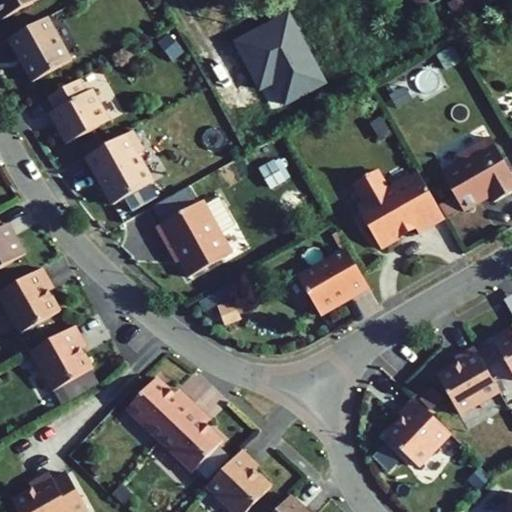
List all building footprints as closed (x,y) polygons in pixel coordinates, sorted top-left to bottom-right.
[(0,0),(0,16),(2,20),(37,0),(0,0)] [(410,0),(417,9),(425,4),(421,0),(410,0)] [(456,0),(447,5),(455,19),(470,10),(464,0),(456,0)] [(328,82),(289,14),(236,44),(275,112),(328,82)] [(7,39),(32,83),(72,61),(47,17),(7,39)] [(159,44),(173,60),(183,51),(169,35),(159,44)] [(438,56),(444,68),(459,60),(452,48),(438,56)] [(79,80),(47,98),(55,111),(51,113),(58,124),(56,125),(67,144),(108,121),(91,90),(86,93),(79,80)] [(498,98),(507,114),(511,110),(511,93),(511,91),(498,98)] [(195,103),(203,119),(217,111),(208,95),(195,103)] [(370,124),(377,137),(388,131),(381,118),(370,124)] [(105,185),(101,187),(111,205),(153,182),(138,154),(142,152),(131,131),(85,157),(95,176),(99,174),(105,185)] [(511,192),(511,175),(494,142),(485,147),(482,142),(458,156),(461,161),(441,172),(464,212),(483,201),(482,199),(490,194),(495,202),(511,192)] [(260,169),(271,188),(284,181),(273,162),(260,169)] [(418,234),(444,219),(417,172),(409,177),(407,174),(390,184),(392,187),(386,190),(375,171),(353,183),(364,203),(356,208),(358,211),(357,216),(362,224),(366,225),(380,249),(399,238),(397,235),(414,226),(418,234)] [(207,207),(221,232),(234,225),(218,197),(209,202),(210,205),(207,207)] [(447,217),(458,211),(452,200),(441,207),(447,217)] [(189,278),(233,254),(221,232),(207,207),(203,201),(157,227),(165,241),(167,240),(189,278)] [(0,268),(24,255),(5,225),(0,228),(0,227),(0,268)] [(335,231),(330,233),(341,252),(346,250),(335,231)] [(368,288),(346,250),(341,252),(298,277),(318,312),(349,294),(351,297),(368,288)] [(0,297),(20,333),(59,311),(47,291),(44,285),(50,282),(42,268),(0,291),(0,297)] [(47,291),(53,288),(50,282),(44,285),(47,291)] [(218,307),(225,325),(238,319),(231,302),(218,307)] [(61,405),(77,396),(69,382),(91,370),(80,349),(76,343),(83,340),(75,326),(30,351),(61,405)] [(511,372),(511,332),(495,343),(511,372)] [(80,349),(86,346),(83,340),(76,343),(80,349)] [(478,352),(486,365),(497,359),(489,346),(478,352)] [(459,414),(499,391),(473,347),(460,355),(463,361),(458,364),(437,376),(459,414)] [(460,355),(455,358),(458,364),(463,361),(460,355)] [(77,396),(99,383),(91,370),(69,382),(77,396)] [(125,410),(158,442),(193,405),(182,394),(177,399),(173,395),(156,379),(125,410)] [(420,399),(431,409),(441,398),(431,388),(420,399)] [(182,394),(178,390),(173,395),(177,399),(182,394)] [(418,466),(449,433),(412,398),(402,409),(407,414),(402,418),(386,436),(418,466)] [(191,473),(222,442),(204,425),(200,421),(204,416),(193,405),(158,442),(191,473)] [(402,409),(397,414),(402,418),(407,414),(402,409)] [(204,425),(209,420),(204,416),(200,421),(204,425)] [(253,461),(241,450),(206,487),(232,511),(246,511),(270,487),(253,470),(248,466),(253,461)] [(253,470),(257,465),(253,461),(248,466),(253,470)] [(89,470),(97,477),(103,471),(95,463),(89,470)] [(467,480),(478,490),(489,478),(479,468),(467,480)] [(17,511),(80,511),(87,509),(66,472),(53,480),(48,472),(34,479),(37,486),(31,489),(11,500),(17,511)] [(34,479),(28,483),(31,489),(37,486),(34,479)] [(114,495),(125,505),(133,496),(123,486),(114,495)] [(306,511),(302,507),(290,495),(273,511),(306,511)]
